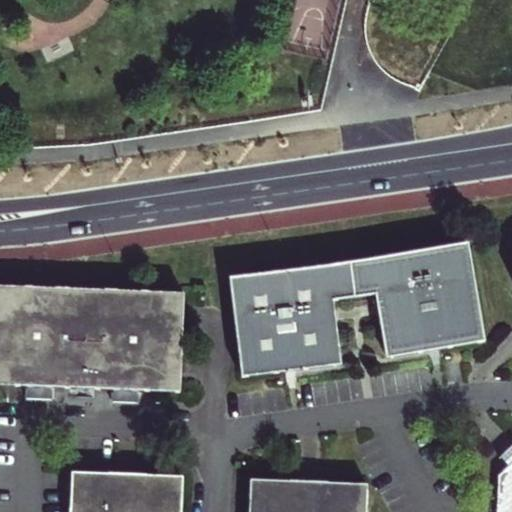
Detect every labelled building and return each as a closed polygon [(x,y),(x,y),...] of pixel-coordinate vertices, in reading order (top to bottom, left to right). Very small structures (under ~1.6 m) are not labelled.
[(337,361),(329,304),(374,298),(382,357),(389,360),(482,347),(469,253),(463,248),(238,280),(231,287),(244,379),(330,368),(337,361)] [(0,385),(33,387),(46,388),(119,391),(133,392),(182,394),(183,384),(187,295),(0,286),(0,385)] [(194,385),(183,384),(182,394),(181,404),(193,405),(194,385)] [(46,388),(33,387),(33,401),(46,401),(46,388)] [(133,392),(119,391),(118,405),(132,405),(133,392)] [(509,468),(511,464),(511,447),(508,451),(500,459),(509,468)] [(511,511),(511,464),(509,468),(498,477),(496,511),(511,511)] [(182,511),(184,478),(72,473),(70,511),(182,511)] [(365,511),(367,486),(251,481),(249,511),(365,511)]
